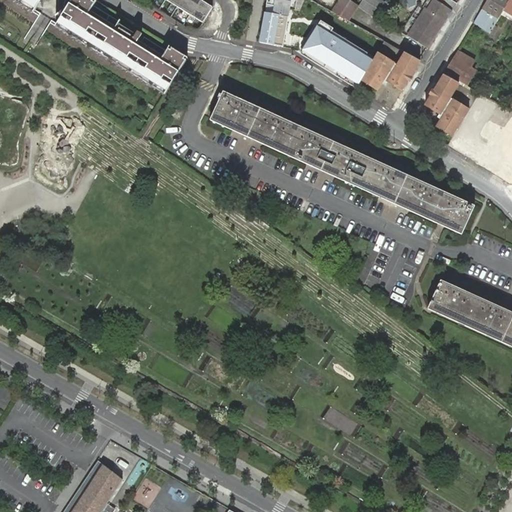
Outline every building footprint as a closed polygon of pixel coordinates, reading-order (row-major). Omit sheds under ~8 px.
[(48,0),(14,0),(39,15),(48,0)] [(102,4),(95,0),(79,0),(61,29),(165,95),(187,59),(170,48),(167,52),(146,39),(147,38),(142,35),(141,37),(124,26),(125,25),(99,9),(102,4)] [(164,0),(203,24),(212,8),(200,0),(164,0)] [(262,0),(255,41),(285,48),(293,0),(262,0)] [(351,0),(339,0),(332,11),(337,14),(348,20),(358,4),(351,0)] [(385,1),(383,0),(363,0),(358,9),(375,19),(385,1)] [(407,37),(428,48),(452,11),(436,0),(427,0),(423,7),(425,9),(407,37)] [(436,0),(452,11),(457,3),(451,0),(436,0)] [(488,0),(474,23),(490,33),(492,29),(501,14),(508,0),(488,0)] [(511,0),(508,0),(501,14),(504,16),(506,14),(506,12),(511,15),(511,0)] [(25,41),(34,46),(50,19),(41,14),(25,41)] [(366,58),(312,25),(296,50),(351,84),(355,77),(376,90),(382,80),(402,92),(422,61),(398,46),(390,60),(372,48),(366,58)] [(453,59),(445,74),(456,81),(465,86),(466,87),(475,71),(470,69),(475,61),(462,54),(461,53),(458,51),(453,59)] [(458,86),(442,76),(422,107),(439,117),(458,86)] [(220,99),(210,120),(217,124),(461,234),(474,206),(224,92),(222,95),(220,94),(218,98),(220,99)] [(468,111),(451,101),(434,129),(451,139),(468,111)] [(170,116),(179,120),(183,111),(174,107),(170,116)] [(511,157),(468,132),(457,152),(511,183),(511,157)] [(511,312),(441,280),(428,309),(511,347),(511,312)] [(234,511),(232,510),(230,511),(101,511),(107,504),(123,480),(103,464),(71,511),(234,511)]
